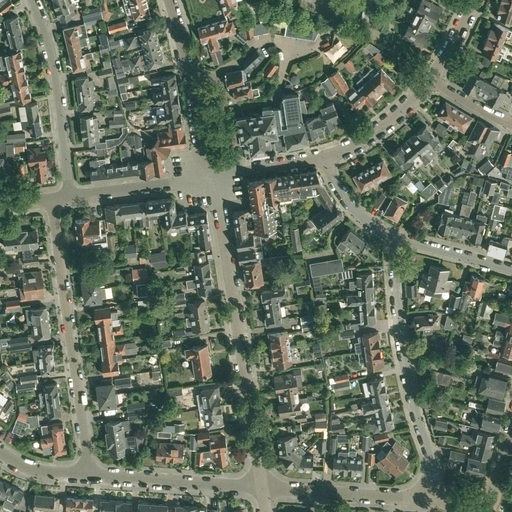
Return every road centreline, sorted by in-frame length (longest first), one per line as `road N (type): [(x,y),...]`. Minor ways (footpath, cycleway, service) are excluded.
road 1 (residential): [(262,488),(211,177)]
road 2 (residential): [(86,474),(52,200)]
road 3 (residential): [(428,499),(430,463),(402,355),(394,235)]
road 4 (residential): [(70,198),(59,100),(32,0)]
road 5 (residential): [(262,488),(86,474)]
road 6 (residential): [(428,499),(262,488)]
road 7 (residential): [(70,198),(211,177)]
road 8 (residential): [(324,158),(391,120),(430,79)]
road 9 (residential): [(236,173),(219,82),(189,76)]
road 10 (residential): [(511,269),(394,235)]
